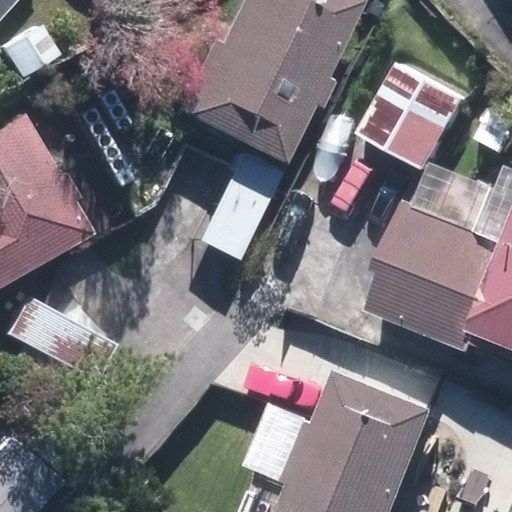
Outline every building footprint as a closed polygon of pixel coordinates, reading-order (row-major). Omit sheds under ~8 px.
[(366,7),(354,0),(245,0),(196,90),(292,142),(366,7)] [(465,101),(398,66),(360,139),(426,174),(465,101)] [(0,274),(93,223),(28,110),(0,125),(0,274)] [(430,203),(395,305),(511,344),(511,221),(509,230),(430,203)] [(111,348),(24,299),(1,340),(88,388),(111,348)] [(413,511),(438,390),(333,369),(304,511),(413,511)]
